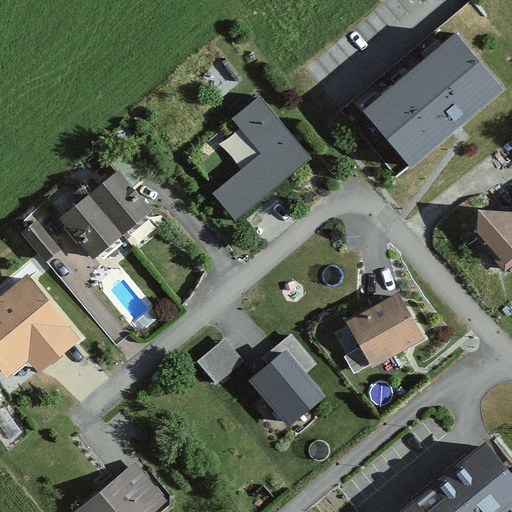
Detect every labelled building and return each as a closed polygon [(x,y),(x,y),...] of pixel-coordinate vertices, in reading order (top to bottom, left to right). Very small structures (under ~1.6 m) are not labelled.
[(499,82),(455,29),(365,102),(412,156),(499,82)] [(312,161),(262,102),(233,125),(259,156),(214,195),(238,223),(312,161)] [(124,168),(92,194),(126,236),(158,209),(124,168)] [(126,236),(92,194),(63,218),(97,260),(126,236)] [(511,266),(511,215),(480,215),(478,245),(504,274),(511,266)] [(26,234),(49,262),(64,250),(41,222),(26,234)] [(84,340),(31,276),(0,301),(0,365),(12,379),(32,362),(42,374),(84,340)] [(424,344),(400,301),(339,335),(360,373),(378,363),(381,368),(424,344)] [(315,361),(291,333),(265,355),(269,360),(249,377),(287,422),(322,391),(304,371),(315,361)] [(240,359),(222,338),(199,358),(216,379),(240,359)] [(505,511),(511,507),(511,477),(490,450),(414,511),(505,511)] [(160,511),(171,503),(137,464),(81,511),(160,511)] [(266,475),(259,467),(237,487),(245,495),(266,475)]
